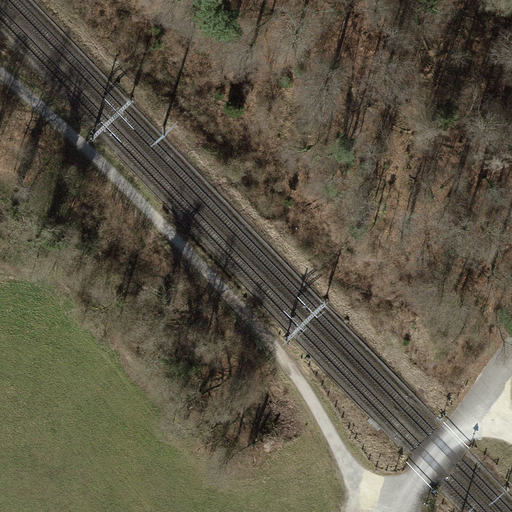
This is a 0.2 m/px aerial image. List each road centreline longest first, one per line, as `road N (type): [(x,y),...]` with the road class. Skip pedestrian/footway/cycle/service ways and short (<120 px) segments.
road 1 (track): [(0,71),(77,137),(254,324),(303,387),(366,511)]
road 2 (unclassified): [(394,511),(511,351)]
